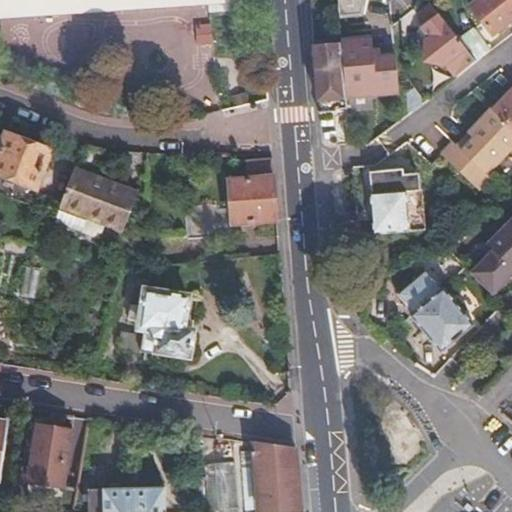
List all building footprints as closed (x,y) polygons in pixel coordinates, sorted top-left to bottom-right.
[(0,0),(0,14),(209,2),(210,12),(236,10),(235,0),(0,0)] [(337,0),(339,17),(361,15),(363,16),(364,15),(362,14),(365,0),(366,0),(368,0),(367,0),(337,0)] [(511,21),(511,20),(511,0),(481,0),(472,8),(494,35),(511,21)] [(445,66),(454,78),(475,62),(460,42),(432,7),(421,16),(427,24),(422,29),(424,32),(425,42),(424,42),(426,61),(443,67),(445,66)] [(476,30),(460,42),(475,62),(492,50),(476,30)] [(396,51),(373,52),(373,43),(371,40),(369,39),(366,39),(341,41),(341,43),(345,97),(383,95),(383,93),(399,91),(398,81),(396,51)] [(314,46),(319,113),(335,112),(335,107),(346,106),(345,97),(341,43),(314,46)] [(399,91),(401,119),(405,116),(422,103),(422,98),(409,80),(398,81),(399,91)] [(511,89),(492,110),(490,109),(467,134),(472,139),(461,151),(455,146),(452,142),(440,155),(478,191),(490,178),(486,175),(484,173),(493,164),(495,166),(511,148),(511,89)] [(472,139),(467,134),(455,146),(461,151),(472,139)] [(8,137),(0,159),(0,173),(23,182),(37,188),(50,153),(8,137)] [(230,224),(277,221),(271,157),(244,159),(245,176),(227,177),(229,207),(214,208),(213,203),(182,204),(185,238),(231,234),(230,224)] [(484,173),(486,175),(495,166),(493,164),(484,173)] [(75,168),(59,208),(122,233),(139,194),(75,168)] [(374,198),(371,198),(374,237),(412,234),(426,232),(422,192),(421,192),(420,177),(404,178),(404,172),(372,175),(374,198)] [(23,182),(0,173),(0,187),(18,195),(23,182)] [(472,271),(494,292),(511,274),(511,218),(510,221),(488,243),(494,249),(472,271)] [(25,265),(17,294),(32,298),(41,270),(25,265)] [(399,292),(397,293),(398,295),(425,272),(424,271),(411,282),(407,278),(396,287),(399,292)] [(440,291),(425,273),(398,295),(413,314),(411,316),(442,351),(474,324),(444,288),(440,291)] [(185,329),(187,318),(191,298),(147,290),(144,303),(130,301),(127,318),(141,320),(140,326),(147,327),(142,351),(159,354),(160,350),(192,356),(197,332),(185,329)] [(199,321),(187,318),(185,329),(197,332),(199,321)] [(72,433),(38,428),(29,484),(64,490),(72,433)] [(301,511),(297,452),(246,444),(247,456),(257,455),(261,511),(301,511)] [(261,511),(257,455),(247,456),(242,456),(246,511),(261,511)] [(240,511),(237,463),(203,465),(207,511),(240,511)] [(90,511),(166,511),(166,492),(91,492),(91,503),(90,511)]
